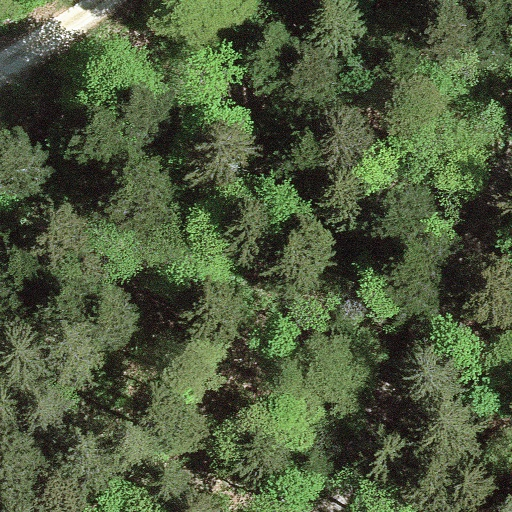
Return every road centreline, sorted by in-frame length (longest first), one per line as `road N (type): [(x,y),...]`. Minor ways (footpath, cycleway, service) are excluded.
road 1 (track): [(318,511),(445,242),(511,144)]
road 2 (track): [(0,98),(148,0)]
